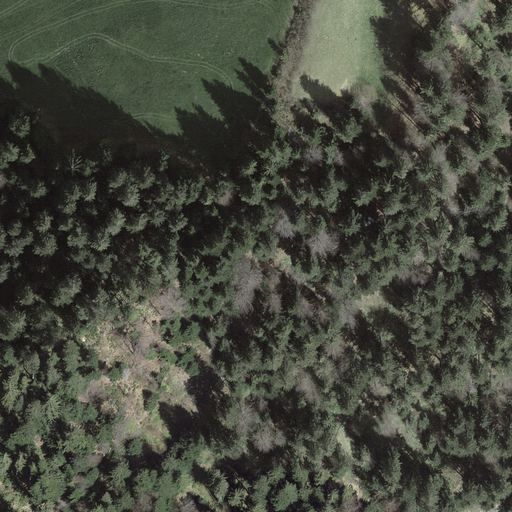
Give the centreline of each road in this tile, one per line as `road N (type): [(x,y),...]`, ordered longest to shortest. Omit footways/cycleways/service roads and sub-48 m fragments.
road 1 (track): [(123,511),(196,420),(219,371),(292,307),(352,232),(375,179),(381,105)]
road 2 (track): [(511,193),(478,298),(412,338),(382,367),(284,511)]
